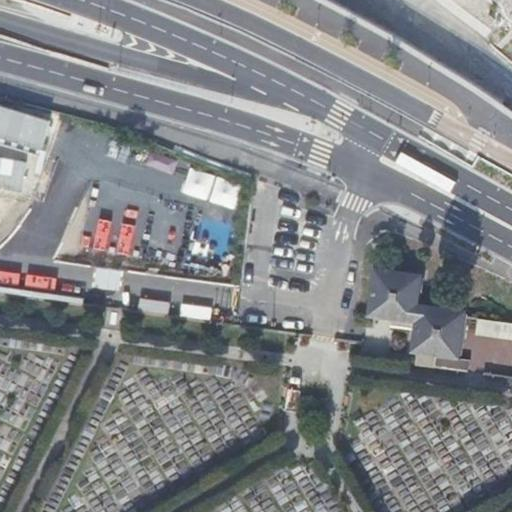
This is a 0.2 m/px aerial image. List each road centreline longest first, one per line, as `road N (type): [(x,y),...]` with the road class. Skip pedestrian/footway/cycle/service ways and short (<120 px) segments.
road 1 (residential): [(0,267),(332,311),(358,168)]
road 2 (primary): [(0,56),(278,135),(358,168)]
road 3 (motorway): [(339,111),(0,18)]
road 4 (primary): [(456,132),(289,38),(193,0)]
road 5 (primary): [(339,111),(84,0)]
road 6 (primary): [(358,168),(511,245)]
road 7 (primary): [(511,208),(367,129)]
road 8 (unknown): [(276,170),(259,301)]
